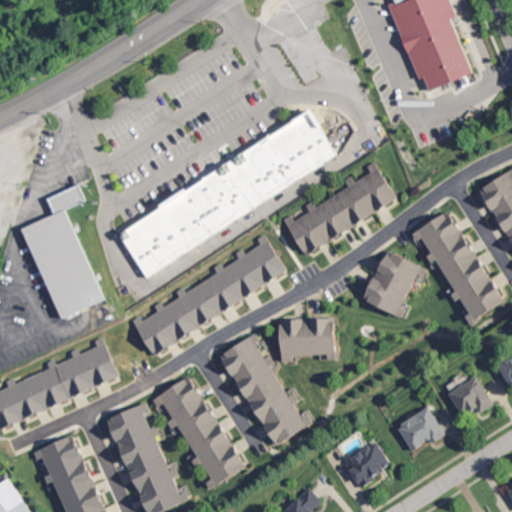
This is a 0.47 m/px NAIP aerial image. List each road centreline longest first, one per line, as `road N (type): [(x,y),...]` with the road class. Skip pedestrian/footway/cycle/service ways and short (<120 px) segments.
road 1 (residential): [(511,150),(464,174),(307,290),(26,441)]
road 2 (primary): [(0,114),(190,0)]
road 3 (residential): [(391,511),(511,434)]
